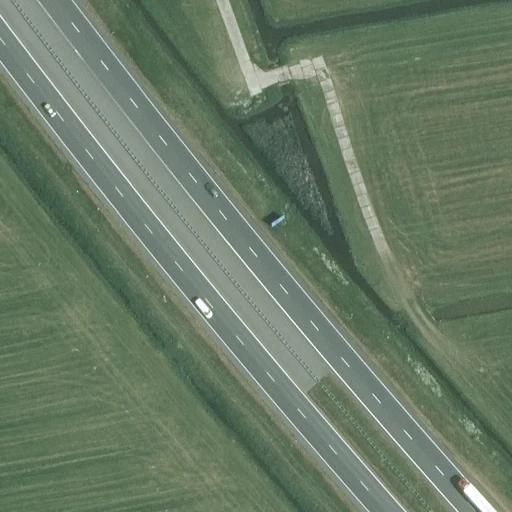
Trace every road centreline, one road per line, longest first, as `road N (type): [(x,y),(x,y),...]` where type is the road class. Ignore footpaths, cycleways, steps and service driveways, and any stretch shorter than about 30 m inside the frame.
road 1 (trunk): [(473,511),(193,182),(52,0)]
road 2 (trunk): [(0,42),(384,511)]
road 3 (track): [(222,0),(254,86),(319,65),(382,248)]
